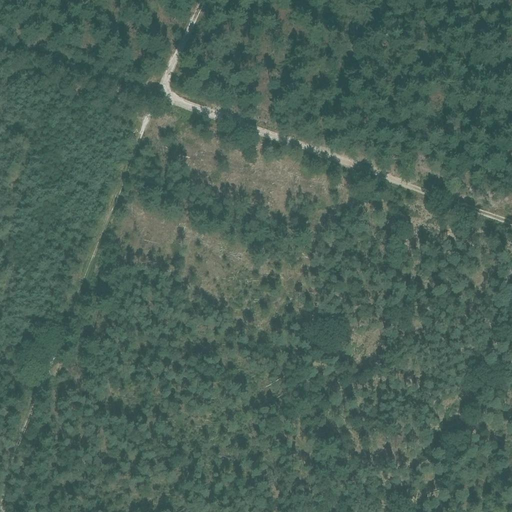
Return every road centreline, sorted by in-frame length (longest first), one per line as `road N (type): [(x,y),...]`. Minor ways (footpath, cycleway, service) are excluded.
road 1 (track): [(190,0),(150,85),(0,495)]
road 2 (track): [(150,85),(511,218)]
